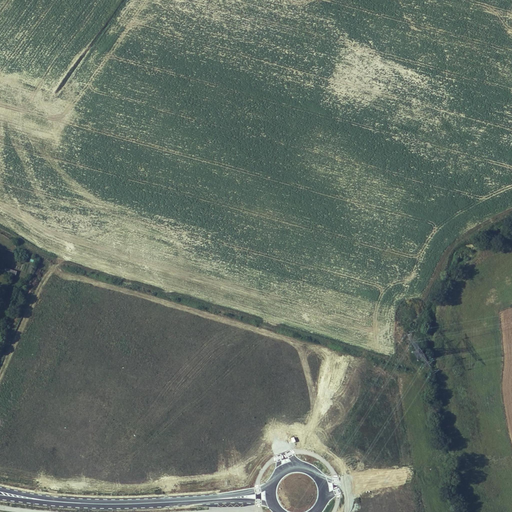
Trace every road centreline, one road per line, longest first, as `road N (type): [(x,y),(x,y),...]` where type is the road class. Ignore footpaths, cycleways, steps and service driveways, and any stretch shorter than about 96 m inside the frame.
road 1 (track): [(0,228),(56,261),(400,361)]
road 2 (unclassified): [(261,240),(178,256),(140,341),(145,356),(193,382),(288,383)]
road 3 (unclassified): [(288,383),(373,362),(381,331),(344,239),(317,229),(261,240)]
road 4 (primary): [(29,497),(233,498)]
road 5 (track): [(400,361),(453,247),(511,213)]
